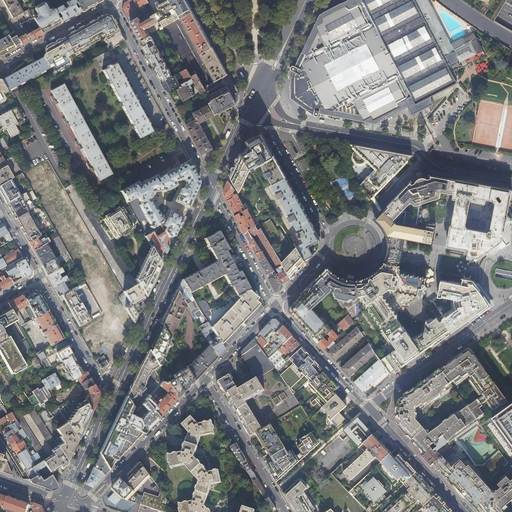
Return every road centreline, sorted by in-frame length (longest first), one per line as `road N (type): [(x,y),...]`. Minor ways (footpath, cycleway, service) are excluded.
road 1 (secondary): [(109,397),(210,186)]
road 2 (residential): [(291,122),(413,145),(436,164),(511,179)]
road 3 (residential): [(269,122),(328,234),(325,252),(274,306)]
road 4 (residential): [(210,186),(110,3)]
road 5 (residential): [(205,379),(81,510)]
road 6 (residential): [(368,407),(511,303)]
road 7 (residential): [(284,511),(205,379)]
road 8 (residential): [(368,407),(462,511)]
road 9 (residential): [(109,397),(40,276)]
road 10 (residential): [(274,306),(368,407)]
road 11 (residential): [(210,186),(274,306)]
road 12 (residential): [(110,3),(0,64)]
